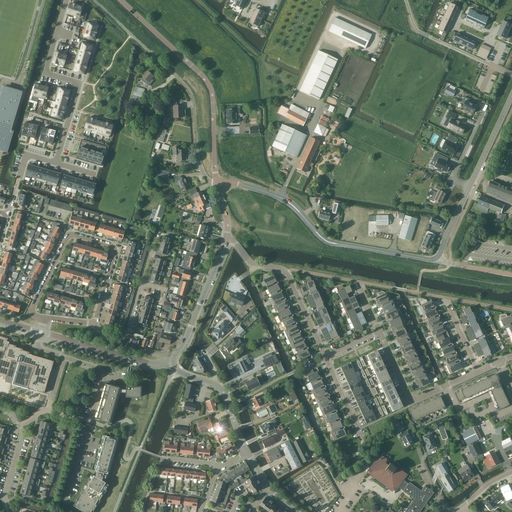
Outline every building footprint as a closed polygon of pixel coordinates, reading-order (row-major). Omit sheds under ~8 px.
[(238,0),(236,0),(234,5),(242,9),(244,6),(245,4),(245,3),(238,0)] [(449,3),(446,10),(455,14),(458,7),(449,3)] [(70,4),(67,14),(73,16),(76,5),(70,4)] [(76,5),(73,16),(79,18),(82,7),(76,5)] [(255,9),(252,16),(261,20),(264,13),(255,9)] [(470,9),(465,20),(466,20),(465,20),(468,22),(468,21),(471,22),(475,13),(476,13),(476,12),(470,9)] [(446,10),(443,16),(452,20),(455,14),(446,10)] [(475,13),(471,22),(477,25),(481,16),(476,13),(475,13)] [(481,16),(477,25),(478,26),(483,28),(488,18),(482,15),(481,16)] [(252,16),(249,23),(258,27),(261,20),(252,16)] [(443,16),(440,22),(450,26),(452,20),(443,16)] [(371,35),(335,18),(328,32),(365,49),(371,35)] [(503,21),(500,28),(509,32),(511,25),(503,21)] [(86,22),(84,30),(86,30),(96,33),(97,31),(98,26),(86,22)] [(440,22),(437,29),(446,33),(450,26),(440,22)] [(500,28),(496,35),(505,39),(509,32),(500,28)] [(86,30),(84,37),(94,40),(96,35),(96,33),(86,30)] [(457,33),(453,41),(459,44),(463,36),(457,33)] [(463,36),(459,44),(465,47),(469,39),(463,36)] [(469,39),(465,47),(472,50),(475,42),(469,39)] [(80,42),(78,50),(90,53),(91,52),(92,46),(80,42)] [(56,50),(52,63),(58,64),(61,54),(62,52),(56,50)] [(78,50),(76,57),(88,60),(90,55),(90,53),(78,50)] [(337,60),(318,51),(299,91),(319,100),(337,60)] [(61,54),(58,64),(63,66),(64,64),(65,61),(66,58),(66,56),(61,54)] [(76,57),(74,64),(86,67),(87,66),(88,60),(76,57)] [(74,64),(71,71),(84,75),(86,69),(86,67),(74,64)] [(148,72),(143,78),(141,80),(148,86),(153,81),(151,79),(153,76),(148,72)] [(36,84),(32,97),(38,98),(42,86),(36,84)] [(11,130),(23,92),(3,86),(0,96),(0,150),(7,153),(14,131),(11,130)] [(42,86),(38,98),(44,100),(48,88),(42,86)] [(57,87),(55,95),(58,95),(68,98),(69,96),(68,96),(70,91),(57,87)] [(446,87),(444,92),(453,97),(455,91),(446,87)] [(140,104),(144,92),(135,90),(131,102),(140,104)] [(58,95),(56,102),(66,105),(67,100),(68,100),(68,98),(58,95)] [(464,97),(461,103),(464,104),(462,108),(465,110),(465,111),(468,113),(469,112),(473,113),(474,110),(475,110),(476,107),(476,106),(469,103),(470,100),(464,97)] [(54,109),(53,109),(64,112),(65,111),(64,110),(66,105),(56,102),(54,109)] [(170,106),(173,106),(174,118),(182,118),(182,116),(183,116),(183,114),(182,113),(182,106),(176,106),(176,102),(170,103),(170,106)] [(281,105),(277,113),(285,117),(288,110),(289,109),(281,105)] [(289,109),(288,110),(285,117),(303,126),(309,114),(291,105),(289,109)] [(227,124),(236,124),(236,123),(237,123),(237,118),(236,118),(236,115),(242,114),(242,108),(242,107),(237,108),(237,109),(236,109),(226,110),(227,110),(227,120),(226,120),(227,123),(227,124)] [(51,108),(49,116),(62,119),(63,114),(64,112),(53,109),(54,109),(51,108)] [(454,120),(449,118),(452,112),(449,111),(445,118),(450,120),(447,127),(461,134),(465,127),(460,125),(461,123),(457,121),(456,123),(453,121),(454,120)] [(88,118),(84,131),(91,133),(91,130),(94,120),(91,119),(88,118)] [(94,120),(91,130),(97,132),(100,122),(94,120)] [(22,125),(21,128),(23,129),(24,129),(30,131),(30,130),(32,124),(31,124),(25,122),(24,126),(22,125)] [(97,132),(96,134),(103,136),(106,123),(100,122),(97,132)] [(106,123),(103,136),(109,138),(113,125),(110,124),(106,123)] [(32,124),(30,130),(36,132),(37,132),(39,133),(39,131),(40,130),(37,129),(38,126),(31,124),(32,124)] [(318,124),(314,132),(322,136),(326,128),(318,124)] [(306,136),(282,125),(272,146),(296,158),(306,136)] [(21,128),(20,131),(23,132),(22,135),(28,137),(30,131),(24,129),(23,129),(21,128)] [(39,133),(41,134),(48,136),(47,136),(49,130),(43,128),(42,131),(39,131),(39,133)] [(49,130),(47,136),(48,136),(54,137),(54,138),(56,138),(57,135),(55,135),(56,131),(49,129),(49,130)] [(30,131),(28,137),(35,139),(36,135),(38,136),(38,133),(39,133),(37,132),(36,132),(30,130),(30,131)] [(38,136),(40,137),(39,141),(46,143),(46,142),(48,136),(41,134),(39,133),(38,133),(38,136)] [(445,153),(446,151),(454,154),(457,146),(453,144),(456,138),(449,135),(446,141),(445,141),(441,149),(442,149),(441,151),(445,153)] [(48,136),(46,142),(52,144),(53,141),(55,141),(56,138),(54,138),(54,137),(48,136)] [(309,166),(312,167),(313,164),(310,163),(319,142),(311,138),(297,169),(305,173),(309,166)] [(79,147),(76,159),(81,160),(84,149),(79,147)] [(185,151),(179,151),(178,150),(180,150),(180,147),(172,148),(173,155),(177,155),(178,161),(185,161),(185,160),(186,160),(186,158),(186,157),(185,157),(185,151)] [(84,149),(81,160),(86,162),(89,150),(84,149)] [(89,150),(86,162),(91,163),(94,152),(89,150)] [(94,152),(91,163),(96,164),(99,153),(94,152)] [(99,153),(96,164),(101,166),(104,154),(99,153)] [(447,159),(435,153),(432,160),(436,162),(434,167),(437,168),(436,170),(441,172),(442,170),(447,173),(450,165),(445,162),(446,162),(445,161),(446,159),(447,159)] [(28,165),(25,175),(31,177),(34,166),(35,167),(36,165),(33,164),(33,166),(28,165)] [(34,166),(31,177),(36,178),(39,168),(35,167),(34,166)] [(36,178),(35,180),(40,182),(44,169),(45,170),(46,168),(44,167),(43,169),(39,168),(36,178)] [(44,169),(40,182),(46,184),(47,181),(46,181),(49,171),(45,170),(44,169)] [(49,171),(46,181),(47,181),(51,183),(52,183),(55,172),(56,173),(56,171),(54,170),(53,172),(49,171)] [(51,183),(51,185),(56,187),(60,174),(56,173),(55,172),(52,183),(51,183)] [(64,175),(61,186),(60,188),(66,189),(66,187),(69,177),(70,177),(71,175),(69,174),(68,176),(64,175)] [(69,177),(66,187),(71,189),(74,178),(70,177),(69,177)] [(74,178),(71,189),(77,190),(80,180),(81,180),(81,178),(79,177),(78,179),(74,178)] [(189,188),(185,178),(183,179),(182,178),(180,177),(173,180),(176,187),(178,186),(179,188),(180,188),(181,188),(182,192),(189,188)] [(80,180),(77,190),(82,192),(85,181),(81,180),(80,180)] [(85,181),(82,192),(87,193),(90,183),(91,183),(92,181),(89,180),(89,183),(85,181)] [(511,189),(491,182),(487,192),(511,202),(511,189)] [(90,183),(87,193),(92,195),(95,184),(91,183),(90,183)] [(441,204),(446,194),(441,191),(442,188),(436,185),(435,189),(438,190),(433,201),(441,204)] [(194,199),(195,202),(204,198),(201,192),(194,195),(195,198),(194,199)] [(20,194),(19,200),(28,203),(29,200),(26,199),(27,196),(20,194)] [(487,204),(489,199),(481,196),(478,204),(488,208),(489,204),(487,204)] [(207,204),(204,198),(195,202),(196,204),(198,203),(200,207),(197,208),(198,212),(206,208),(204,205),(207,204)] [(504,205),(489,199),(487,204),(489,204),(488,208),(496,211),(500,213),(501,213),(504,205)] [(28,203),(19,200),(17,206),(20,206),(19,208),(24,210),(24,207),(25,204),(27,205),(28,203)] [(335,200),(331,213),(339,215),(342,202),(335,200)] [(330,213),(320,210),(318,218),(328,221),(330,213)] [(21,212),(20,214),(17,213),(15,219),(25,222),(26,216),(27,216),(28,216),(28,215),(21,212)] [(388,225),(388,216),(376,216),(376,226),(388,225)] [(405,216),(398,238),(411,241),(417,219),(405,216)] [(432,218),(429,224),(439,228),(441,222),(432,218)] [(53,225),(50,230),(59,235),(61,229),(58,228),(60,224),(53,222),(52,225),(53,225)] [(23,227),(20,227),(14,225),(12,230),(21,233),(23,227)] [(198,237),(201,237),(200,238),(204,239),(204,238),(206,239),(207,234),(208,231),(208,232),(209,227),(201,225),(198,237)] [(21,233),(12,230),(10,236),(17,238),(20,239),(21,233)] [(56,240),(59,235),(50,230),(49,232),(50,233),(48,236),(56,240)] [(162,240),(161,242),(170,245),(171,240),(173,240),(173,237),(167,235),(166,238),(162,237),(161,240),(162,240)] [(429,250),(435,238),(428,235),(422,246),(429,250)] [(17,238),(10,236),(9,241),(15,243),(18,244),(19,242),(16,241),(17,238)] [(56,240),(48,236),(45,241),(48,242),(54,245),(56,240)] [(197,253),(199,248),(201,242),(193,239),(191,246),(190,245),(189,248),(191,248),(189,253),(192,254),(192,252),(197,253)] [(129,241),(127,246),(137,249),(138,248),(135,247),(136,245),(139,245),(140,243),(132,240),(132,242),(129,241)] [(15,243),(9,241),(7,247),(8,247),(8,249),(16,252),(18,244),(15,243)] [(51,250),(54,245),(48,242),(45,247),(51,250)] [(77,255),(78,252),(80,245),(74,243),(72,251),(76,252),(75,255),(77,255)] [(49,256),(51,250),(45,247),(43,246),(40,251),(43,252),(49,256)] [(168,250),(159,247),(158,250),(159,250),(158,253),(161,254),(161,256),(167,258),(168,255),(167,255),(168,250)] [(46,261),(49,256),(43,252),(40,251),(38,257),(46,261)] [(6,252),(4,258),(11,259),(13,260),(14,258),(11,257),(12,254),(6,252)] [(109,253),(103,252),(101,259),(106,261),(109,253)] [(194,263),(196,258),(191,257),(192,254),(189,253),(187,252),(184,260),(188,262),(194,263)] [(166,261),(167,258),(161,256),(160,259),(157,258),(156,261),(155,260),(154,263),(164,266),(165,261),(166,261)] [(41,271),(44,265),(38,262),(36,265),(34,264),(33,266),(41,271)] [(12,266),(9,265),(3,263),(1,269),(7,271),(10,271),(12,266)] [(41,271),(33,266),(30,271),(39,276),(41,271)] [(66,277),(68,270),(62,268),(59,278),(65,279),(66,277)] [(189,279),(191,273),(180,269),(179,274),(182,274),(182,273),(183,274),(182,277),(189,279)] [(36,281),(39,276),(30,271),(27,277),(36,281)] [(159,281),(161,276),(151,274),(151,277),(151,279),(154,280),(153,283),(160,285),(160,282),(159,281)] [(267,289),(278,284),(276,280),(275,280),(273,276),(269,278),(268,275),(266,275),(262,276),(264,280),(263,280),(266,286),(267,286),(268,288),(266,288),(267,289)] [(94,285),(96,278),(91,276),(88,284),(88,285),(90,286),(91,284),(94,285)] [(34,286),(36,281),(27,277),(25,282),(34,286)] [(309,290),(310,292),(317,289),(313,281),(312,281),(311,279),(309,279),(304,281),(306,284),(301,287),(303,292),(309,290)] [(186,290),(188,283),(180,281),(179,288),(186,290)] [(31,291),(34,286),(25,282),(22,287),(31,291)] [(278,284),(267,289),(270,294),(272,296),(271,297),(282,292),(280,288),(279,288),(277,284),(278,284)] [(116,285),(115,290),(125,293),(127,288),(116,285)] [(338,297),(340,300),(347,296),(346,294),(351,291),(349,286),(344,288),(342,286),(341,286),(336,288),(338,291),(337,291),(339,296),(338,297)] [(28,297),(31,291),(22,287),(21,290),(24,291),(22,294),(28,297)] [(184,297),(186,290),(179,288),(177,294),(184,297)] [(321,297),(317,289),(310,292),(311,295),(306,297),(308,303),(321,297)] [(282,292),(271,297),(274,302),(275,305),(273,306),(286,300),(284,296),(283,296),(281,293),(282,292)] [(376,303),(378,307),(394,300),(393,300),(389,302),(387,300),(388,299),(385,294),(384,294),(384,292),(381,292),(378,293),(379,297),(376,298),(378,302),(376,303)] [(53,302),(56,294),(50,293),(49,295),(47,294),(46,300),(51,301),(50,304),(53,305),(53,302)] [(145,300),(144,302),(153,304),(154,299),(155,299),(156,296),(150,294),(149,297),(145,296),(144,299),(145,300)] [(230,301),(241,306),(244,299),(233,294),(230,301)] [(181,308),(183,300),(179,299),(179,297),(171,295),(169,300),(171,300),(171,303),(177,304),(176,306),(181,308)] [(348,299),(347,296),(340,300),(343,308),(356,302),(354,297),(348,299)] [(325,305),(321,297),(308,303),(311,309),(316,306),(317,309),(325,305)] [(70,307),(73,299),(67,298),(65,305),(64,308),(66,309),(67,306),(70,307)] [(286,300),(273,306),(277,314),(289,308),(287,304),(286,305),(285,301),(286,300)] [(384,314),(397,308),(394,300),(378,307),(382,306),(384,310),(383,310),(384,314)] [(419,306),(423,315),(436,309),(434,305),(433,305),(431,301),(427,303),(426,300),(423,300),(418,302),(420,306),(419,306)] [(13,311),(15,303),(16,301),(13,301),(12,303),(9,303),(7,309),(13,311)] [(84,303),(78,301),(76,309),(76,308),(75,311),(77,312),(78,309),(82,310),(84,303)] [(359,307),(356,302),(343,308),(347,316),(354,312),(353,310),(359,307)] [(250,304),(246,308),(250,313),(254,308),(250,304)] [(328,314),(325,305),(317,309),(318,311),(313,314),(316,320),(328,314)] [(290,309),(289,308),(277,314),(280,322),(293,317),(291,312),(290,313),(288,309),(290,309)] [(397,309),(397,308),(384,314),(385,314),(386,314),(387,318),(386,318),(388,322),(401,317),(401,316),(398,317),(397,315),(398,315),(395,309),(397,309)] [(470,324),(478,321),(481,319),(480,316),(477,318),(474,313),(473,313),(470,308),(469,308),(464,310),(467,316),(461,318),(464,324),(469,322),(470,324)] [(177,321),(179,314),(177,313),(178,311),(173,309),(170,319),(177,321)] [(223,312),(232,322),(236,318),(227,309),(223,312)] [(436,309),(423,315),(425,314),(427,319),(428,319),(429,322),(427,323),(440,317),(438,313),(437,313),(435,310),(436,309)] [(356,315),(354,312),(347,316),(348,319),(349,318),(352,323),(363,318),(361,312),(356,315)] [(329,314),(328,314),(316,320),(318,325),(323,323),(325,325),(332,322),(331,319),(330,319),(327,314),(329,314)] [(505,326),(506,329),(511,325),(511,317),(511,316),(507,318),(506,315),(504,315),(500,316),(502,320),(501,320),(504,326),(505,326)] [(148,320),(139,317),(138,320),(139,320),(138,323),(141,324),(140,326),(147,328),(148,325),(147,325),(148,320)] [(293,317),(280,322),(280,323),(282,322),(285,327),(286,329),(284,330),(284,331),(297,325),(295,320),(294,321),(292,317),(293,317)] [(392,331),(405,325),(401,317),(388,322),(388,323),(389,322),(391,326),(390,326),(392,331)] [(440,317),(427,323),(431,331),(443,325),(441,321),(440,321),(439,318),(440,317)] [(366,323),(363,318),(352,323),(354,328),(353,328),(354,332),(362,328),(361,325),(366,323)] [(117,322),(114,321),(106,319),(105,324),(109,325),(109,327),(112,328),(113,323),(114,324),(116,324),(117,322)] [(218,327),(212,333),(218,339),(230,328),(224,322),(223,321),(217,326),(218,327)] [(469,335),(482,329),(478,321),(470,324),(472,327),(466,329),(469,335)] [(173,333),(175,325),(165,322),(163,330),(173,333)] [(334,325),(332,322),(325,325),(326,328),(320,330),(323,336),(335,330),(333,325),(334,325)] [(297,325),(284,331),(288,339),(301,333),(299,329),(298,329),(296,325),(297,325)] [(405,325),(392,331),(394,335),(395,334),(397,338),(396,339),(407,334),(404,328),(402,326),(405,325)] [(443,325),(431,331),(435,340),(447,334),(445,329),(444,330),(442,326),(443,325)] [(240,326),(235,331),(239,335),(244,330),(240,326)] [(478,341),(486,337),(484,334),(483,335),(481,330),(482,329),(469,335),(471,341),(477,338),(478,341)] [(337,336),(335,330),(323,336),(326,342),(331,339),(332,342),(340,338),(338,335),(337,336)] [(143,339),(143,336),(134,333),(133,336),(132,336),(130,343),(138,345),(140,338),(143,339)] [(301,333),(288,339),(292,347),(304,341),(302,337),(301,337),(300,334),(301,333)] [(407,334),(396,339),(398,343),(399,342),(400,346),(399,347),(410,342),(408,336),(407,337),(406,334),(407,334)] [(450,339),(447,334),(435,340),(436,344),(438,343),(441,348),(451,343),(450,343),(449,339),(450,339)] [(0,375),(3,377),(3,379),(6,380),(5,382),(12,384),(12,385),(28,389),(33,390),(33,389),(37,391),(44,393),(51,369),(52,369),(54,361),(29,354),(30,352),(23,350),(23,349),(16,347),(16,346),(9,343),(9,342),(7,341),(8,338),(0,335),(0,351),(1,352),(0,354),(0,375)] [(170,345),(172,338),(161,335),(160,339),(158,339),(155,347),(161,349),(162,343),(170,345)] [(476,351),(489,345),(488,346),(486,341),(487,340),(486,337),(478,341),(479,343),(474,346),(476,351)] [(224,346),(230,352),(236,346),(238,348),(243,344),(239,339),(236,342),(232,338),(224,346)] [(154,342),(155,340),(153,339),(152,341),(144,339),(141,346),(146,348),(146,346),(152,348),(154,342)] [(304,341),(292,347),(294,346),(296,352),(297,351),(298,354),(297,354),(308,349),(306,345),(305,346),(303,342),(304,341)] [(410,342),(399,347),(401,351),(402,351),(404,354),(403,355),(414,350),(412,345),(411,345),(410,342)] [(453,347),(451,343),(441,348),(442,350),(442,351),(444,356),(455,351),(454,351),(452,348),(453,347)] [(493,354),(489,345),(476,351),(479,357),(484,355),(486,357),(493,354)] [(308,349),(297,354),(300,360),(302,362),(312,358),(310,353),(309,354),(307,350),(308,349)] [(414,350),(403,355),(405,359),(406,359),(408,363),(407,363),(418,358),(415,353),(414,351),(414,350)] [(367,355),(369,360),(379,356),(377,351),(367,355)] [(457,355),(455,351),(444,356),(445,356),(446,359),(448,364),(446,365),(459,359),(458,360),(456,356),(457,355)] [(273,355),(258,363),(261,368),(276,361),(273,355)] [(381,360),(379,356),(369,360),(371,365),(381,360)] [(206,371),(206,369),(199,358),(194,361),(197,366),(196,372),(206,373),(207,373),(207,372),(206,371)] [(418,359),(418,358),(407,363),(409,368),(410,367),(412,371),(411,371),(423,366),(423,365),(421,366),(419,361),(418,361),(417,359),(418,359)] [(461,364),(459,359),(446,365),(450,374),(462,368),(460,364),(461,364)] [(383,365),(381,360),(371,365),(373,370),(383,365)] [(237,364),(238,366),(237,367),(240,374),(249,370),(246,365),(245,365),(244,364),(245,364),(243,361),(237,364)] [(343,372),(353,368),(351,363),(341,367),(343,372)] [(385,370),(383,365),(373,370),(375,374),(385,370)] [(425,369),(423,366),(411,371),(413,376),(414,375),(415,379),(414,380),(427,374),(425,374),(423,370),(425,369)] [(307,377),(310,382),(321,377),(321,376),(319,377),(318,373),(319,373),(317,368),(304,374),(306,378),(307,377)] [(345,377),(355,372),(353,368),(343,372),(345,377)] [(388,374),(385,370),(375,374),(378,379),(388,374)] [(347,382),(357,377),(355,372),(345,377),(347,382)] [(390,379),(388,374),(378,379),(380,384),(390,379)] [(429,377),(427,374),(414,380),(416,384),(417,383),(419,388),(429,383),(427,378),(429,377)] [(510,405),(509,401),(507,402),(506,400),(507,399),(501,385),(501,386),(499,381),(500,381),(500,380),(499,381),(496,375),(497,374),(488,378),(487,377),(483,378),(484,380),(478,383),(478,381),(470,384),(471,386),(466,388),(465,387),(458,390),(458,392),(455,393),(460,404),(489,391),(498,411),(510,405)] [(244,383),(248,391),(260,385),(256,377),(244,383)] [(323,381),(321,377),(310,382),(311,384),(313,390),(311,390),(312,391),(324,385),(323,385),(322,381),(323,381)] [(349,386),(359,382),(357,377),(347,382),(349,386)] [(392,384),(390,379),(380,384),(382,388),(392,384)] [(351,391),(361,386),(359,382),(349,386),(351,391)] [(95,419),(106,422),(108,423),(111,424),(117,404),(118,400),(119,397),(120,393),(121,390),(121,389),(105,384),(105,385),(106,385),(97,419),(95,419)] [(186,398),(185,403),(190,404),(192,400),(195,386),(187,384),(184,398),(186,398)] [(394,388),(392,384),(382,388),(384,393),(394,388)] [(326,389),(324,385),(312,391),(315,399),(328,393),(327,393),(325,390),(326,389)] [(354,395),(364,391),(361,386),(351,391),(354,395)] [(141,387),(126,387),(126,397),(138,398),(138,397),(140,397),(140,393),(141,387)] [(396,393),(394,388),(384,393),(386,397),(396,393)] [(294,391),(289,394),(292,401),(297,398),(294,391)] [(356,400),(366,396),(364,391),(354,395),(356,400)] [(330,397),(328,393),(315,399),(319,407),(332,401),(331,402),(329,398),(330,397)] [(398,397),(396,393),(386,397),(388,402),(398,397)] [(266,402),(269,401),(267,395),(259,399),(258,397),(252,400),(256,408),(266,403),(266,402)] [(358,405),(368,400),(366,396),(356,400),(358,405)] [(440,396),(433,400),(409,411),(414,422),(445,407),(440,396)] [(400,402),(398,397),(388,402),(390,407),(400,402)] [(215,403),(213,400),(206,402),(205,403),(205,405),(207,404),(207,406),(206,407),(207,409),(208,409),(209,412),(217,410),(215,406),(216,406),(215,403)] [(360,409),(370,405),(368,400),(358,405),(360,409)] [(334,405),(332,401),(319,407),(323,415),(336,409),(334,410),(333,406),(334,405)] [(403,407),(400,402),(390,407),(393,412),(403,407)] [(196,405),(190,404),(185,403),(183,410),(195,412),(196,405)] [(362,414),(372,409),(370,405),(360,409),(362,414)] [(260,418),(269,414),(270,414),(274,412),(271,406),(257,413),(260,418)] [(338,414),(336,409),(323,415),(327,423),(339,418),(339,417),(338,418),(336,414),(338,414)] [(364,419),(374,414),(372,409),(362,414),(364,419)] [(376,419),(374,414),(364,419),(366,423),(376,419)] [(262,425),(260,426),(262,431),(262,432),(263,433),(264,434),(267,432),(269,435),(276,431),(272,424),(276,422),(274,418),(270,420),(271,422),(263,426),(262,425)] [(341,422),(339,418),(327,423),(327,424),(329,423),(330,425),(332,431),(330,431),(330,432),(343,426),(342,426),(340,422),(341,422)] [(218,432),(224,430),(221,422),(212,425),(210,419),(196,424),(197,425),(198,424),(200,432),(212,428),(213,431),(213,432),(214,432),(214,433),(218,432)] [(40,424),(39,427),(51,431),(50,430),(53,423),(54,423),(47,421),(47,423),(42,422),(41,425),(40,425),(41,425),(40,424)] [(0,433),(12,437),(12,435),(8,434),(9,431),(5,430),(6,427),(0,424),(0,433)] [(495,429),(495,434),(501,434),(501,429),(506,427),(505,424),(495,429)] [(394,428),(396,430),(398,435),(404,432),(400,425),(399,425),(394,428)] [(188,428),(181,427),(174,426),(173,433),(187,435),(188,428)] [(345,430),(343,426),(330,432),(334,440),(346,435),(344,431),(345,430)] [(51,431),(39,427),(39,428),(40,428),(40,431),(39,430),(38,433),(50,436),(48,436),(51,431)] [(473,428),(462,433),(467,445),(479,439),(473,428)] [(283,429),(276,433),(278,437),(285,434),(283,429)] [(444,429),(439,431),(442,440),(447,438),(444,429)] [(227,432),(221,434),(215,436),(216,441),(228,437),(227,432)] [(11,439),(12,437),(0,433),(0,439),(6,441),(7,438),(11,439)] [(50,436),(38,433),(38,434),(38,433),(39,434),(38,437),(37,436),(36,439),(48,442),(47,442),(49,437),(50,437),(50,436)] [(408,434),(401,438),(406,447),(413,443),(408,434)] [(431,434),(423,437),(428,450),(436,447),(431,434)] [(117,440),(115,439),(105,436),(95,471),(97,471),(95,477),(92,475),(93,476),(90,481),(89,480),(85,486),(87,486),(84,491),(83,490),(79,496),(81,497),(78,501),(77,500),(73,506),(83,511),(90,511),(92,510),(93,511),(97,505),(95,504),(98,500),(99,501),(103,495),(101,494),(104,490),(105,491),(109,485),(102,481),(103,478),(105,478),(106,476),(103,475),(104,473),(107,474),(117,440)] [(272,436),(262,441),(265,448),(276,443),(272,436)] [(5,444),(6,441),(0,439),(0,445),(9,447),(9,445),(5,444)] [(48,442),(36,439),(37,439),(36,442),(35,442),(36,442),(35,442),(34,445),(46,448),(45,448),(48,442)] [(293,443),(302,463),(309,459),(299,440),(293,443)] [(281,445),(266,452),(271,462),(281,457),(279,452),(283,450),(292,470),(301,465),(289,441),(280,445),(281,445)] [(511,441),(502,446),(503,449),(507,456),(511,453),(511,441)] [(236,449),(232,442),(222,447),(227,455),(229,454),(236,449)] [(468,446),(474,457),(482,453),(476,442),(468,446)] [(46,448),(34,445),(35,445),(35,448),(34,448),(33,450),(45,454),(43,453),(46,448)] [(222,457),(227,455),(222,447),(216,451),(220,458),(222,457)] [(45,454),(33,450),(33,451),(34,451),(33,454),(32,454),(32,453),(31,457),(31,456),(43,460),(43,459),(42,459),(44,454),(45,454)] [(494,452),(487,456),(492,466),(499,463),(494,452)] [(419,511),(423,506),(434,492),(424,486),(421,491),(409,482),(408,484),(403,480),(408,475),(400,470),(397,472),(394,470),(396,468),(389,463),(388,465),(385,463),(387,460),(379,454),(366,473),(372,477),(371,479),(373,481),(374,479),(385,487),(384,489),(386,490),(387,488),(394,493),(398,487),(403,490),(402,491),(413,499),(403,511),(419,511)] [(30,461),(29,464),(44,468),(42,468),(45,463),(32,459),(31,462),(30,462),(30,461)] [(245,462),(240,465),(245,472),(250,470),(245,462)] [(448,492),(452,490),(453,490),(452,489),(456,487),(448,474),(446,472),(449,470),(444,463),(438,466),(443,474),(443,473),(445,476),(440,479),(443,483),(442,484),(445,488),(448,492)] [(44,468),(29,464),(29,465),(30,465),(29,468),(28,467),(27,470),(39,473),(38,473),(40,468),(43,469),(44,468)] [(245,472),(240,465),(235,468),(240,475),(245,472)] [(473,476),(468,468),(466,465),(458,470),(464,481),(473,476)] [(240,475),(235,468),(231,470),(235,478),(236,479),(238,478),(237,477),(240,475)] [(39,473),(27,470),(28,471),(27,473),(26,473),(25,476),(40,480),(36,479),(39,473),(39,474),(39,473)] [(235,478),(231,470),(226,473),(231,480),(235,478)] [(231,480),(226,473),(221,476),(222,476),(226,483),(228,482),(231,480)] [(40,480),(25,476),(26,476),(26,479),(25,479),(24,481),(39,486),(37,485),(40,480)] [(226,483),(222,476),(219,478),(218,481),(218,480),(216,486),(225,489),(226,487),(225,486),(226,483)] [(254,476),(246,481),(250,487),(258,482),(254,476)] [(39,486),(24,481),(24,482),(25,482),(24,485),(23,485),(23,484),(22,487),(34,491),(34,490),(33,490),(35,485),(38,486),(39,486)] [(261,489),(258,482),(250,487),(253,493),(249,495),(250,498),(258,494),(256,491),(261,489)] [(501,491),(499,493),(502,497),(503,497),(504,497),(506,502),(511,499),(511,491),(510,486),(509,485),(508,484),(501,487),(500,489),(501,490),(501,491)] [(34,491),(22,487),(22,488),(23,488),(22,491),(21,490),(20,493),(21,494),(21,493),(23,494),(22,496),(26,497),(30,498),(34,491)] [(490,497),(483,502),(490,510),(496,505),(495,504),(501,499),(496,493),(491,498),(490,497)] [(220,499),(212,496),(210,501),(219,504),(220,499)] [(276,506),(265,498),(260,505),(268,511),(284,511),(280,509),(278,511),(275,508),(276,506)]
